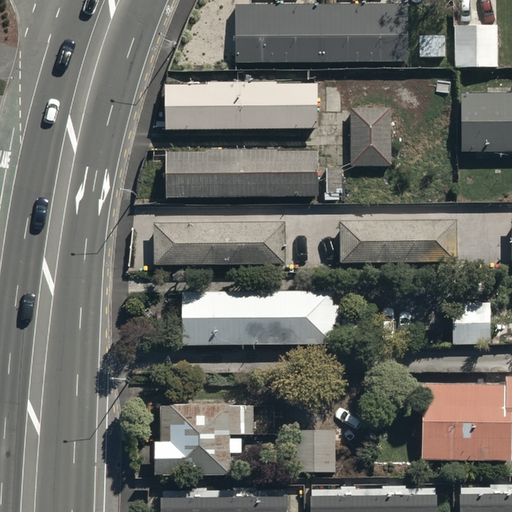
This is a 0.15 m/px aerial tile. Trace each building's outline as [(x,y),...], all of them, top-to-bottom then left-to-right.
[(408,4),(234,5),(234,61),(408,61),(408,4)] [(499,26),(456,26),(456,65),(499,65),(499,26)] [(444,34),(418,35),(419,57),(445,56),(444,34)] [(317,83),(165,83),(165,128),(317,129),(317,83)] [(511,90),(459,91),(459,153),(511,152),(511,90)] [(392,106),(350,107),(351,165),(392,165),(392,106)] [(320,150),(165,150),(165,194),(320,194),(320,150)] [(343,167),(326,167),(326,200),(339,201),(339,193),(343,193),(343,167)] [(458,219),(340,220),(340,263),(458,263),(458,219)] [(285,221),(154,223),(154,266),(285,264),(285,221)] [(333,289),(182,291),(183,345),(333,343),(333,325),(340,324),(340,304),(334,304),(333,289)] [(452,308),(453,343),(511,342),(511,320),(492,320),(492,308),(452,308)] [(368,317),(343,316),(343,337),(368,338),(368,317)] [(505,381),(424,381),(424,460),(511,460),(511,371),(505,372),(505,381)] [(256,406),(161,404),(161,439),(154,439),(154,473),(232,474),(232,452),(242,453),(242,434),(255,435),(256,406)] [(334,430),(294,431),(295,472),(335,472),(334,430)] [(511,511),(511,485),(460,485),(459,511),(511,511)] [(435,511),(435,488),(311,491),(312,511),(435,511)] [(163,492),(162,511),(288,511),(289,493),(163,492)]
